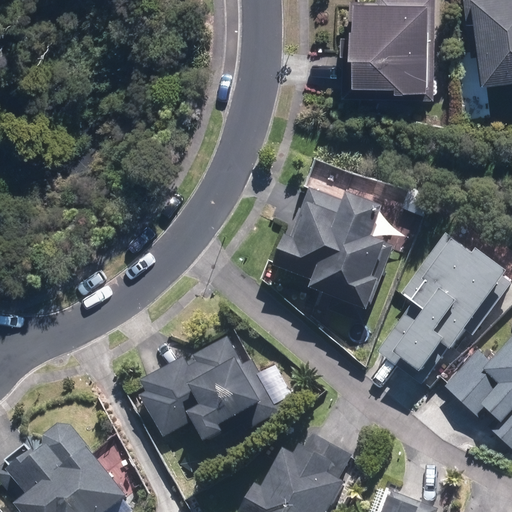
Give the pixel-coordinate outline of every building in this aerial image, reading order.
[(431,87),(437,0),(360,0),(356,73),(405,76),(404,85),(431,87)] [(511,0),(468,0),(470,17),(480,16),(486,82),(511,80),(511,0)] [(437,193),(414,185),(405,214),(428,221),(437,193)] [(283,234),(273,261),(322,279),(318,290),(373,310),(397,243),(379,237),(390,206),(355,193),(352,200),(313,186),(294,238),(283,234)] [(481,254),(452,231),(409,292),(420,300),(383,352),(400,364),(408,352),(430,368),(448,342),(457,348),(472,328),(481,334),(511,290),(511,278),(511,276),(511,266),(485,247),(481,254)] [(261,373),(240,332),(151,376),(159,392),(151,396),(170,435),(200,420),(211,441),(234,429),(230,420),(250,410),(260,429),(287,415),(282,406),(302,396),(285,361),(261,373)] [(483,348),(448,383),(511,446),(511,350),(499,363),(483,348)] [(113,511),(134,496),(76,422),(44,447),(37,437),(12,457),(40,493),(25,506),(29,511),(113,511)] [(336,511),(354,479),(343,474),(354,453),(314,432),(303,453),(290,446),(271,484),(264,480),(247,511),(336,511)] [(375,511),(443,511),(387,487),(375,511)]
